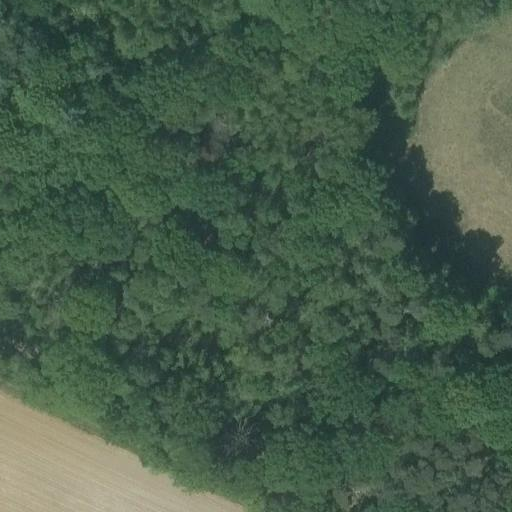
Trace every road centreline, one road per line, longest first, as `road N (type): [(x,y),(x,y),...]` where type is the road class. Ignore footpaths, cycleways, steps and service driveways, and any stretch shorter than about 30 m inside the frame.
road 1 (track): [(0,349),(338,511)]
road 2 (track): [(340,0),(57,111)]
road 3 (track): [(77,0),(42,29),(41,71),(57,111),(0,138)]
